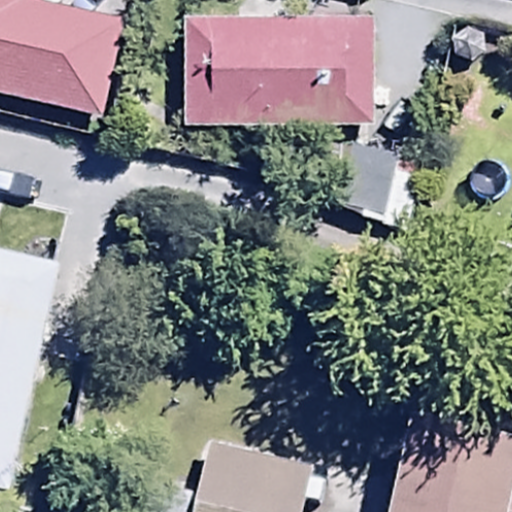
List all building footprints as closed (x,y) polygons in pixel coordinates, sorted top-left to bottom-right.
[(18,0),(0,0),(0,93),(104,115),(122,23),(18,2),(18,0)] [(367,23),(176,18),(174,130),(365,135),(367,23)] [(423,174),(343,146),(321,210),(401,238),(423,174)] [(54,259),(0,246),(0,487),(5,489),(54,259)] [(511,511),(511,433),(410,406),(378,511),(511,511)] [(298,511),(310,470),(209,443),(188,511),(298,511)]
